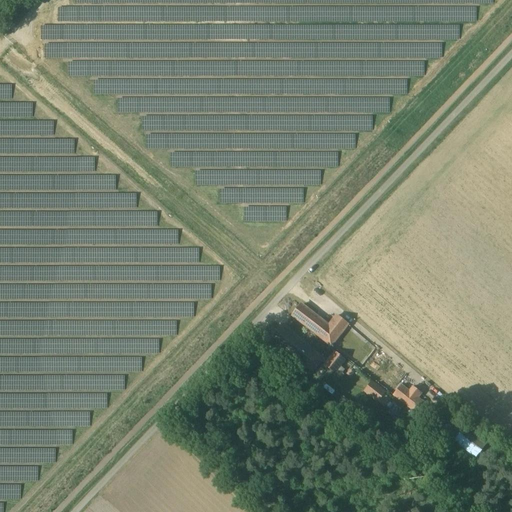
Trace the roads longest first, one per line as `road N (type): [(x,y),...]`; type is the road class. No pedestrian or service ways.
road 1 (track): [(159,425),(511,55)]
road 2 (track): [(159,425),(248,511)]
road 3 (unclassified): [(75,511),(159,425)]
